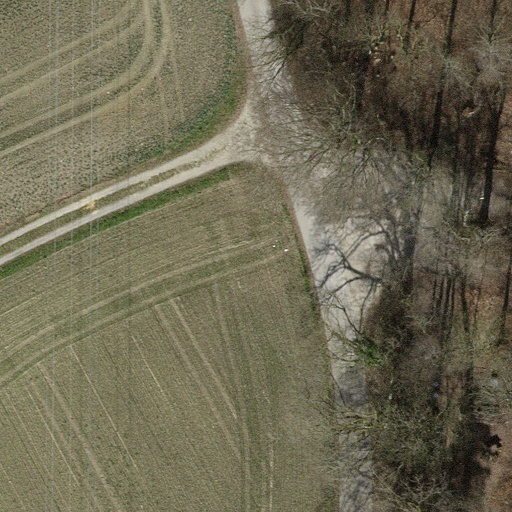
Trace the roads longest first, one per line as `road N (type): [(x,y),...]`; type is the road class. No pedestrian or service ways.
road 1 (track): [(0,253),(146,183),(290,131)]
road 2 (track): [(358,511),(352,396),(310,207)]
road 3 (track): [(310,207),(467,192),(511,201)]
road 4 (track): [(359,199),(414,244),(511,278)]
road 5 (track): [(290,131),(254,0)]
